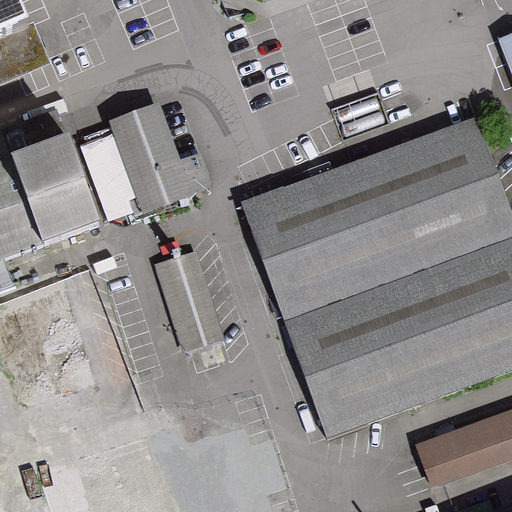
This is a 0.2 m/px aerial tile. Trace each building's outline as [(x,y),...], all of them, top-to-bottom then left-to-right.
[(0,92),(48,71),(31,29),(0,44),(0,42),(0,92)] [(511,30),(492,38),(511,87),(511,30)] [(163,101),(109,120),(114,137),(81,148),(107,221),(142,208),(145,215),(215,189),(201,151),(184,158),(163,101)] [(242,200),(329,440),(511,373),(511,196),(482,114),(242,200)] [(3,259),(102,222),(70,133),(0,159),(0,290),(13,286),(3,259)] [(196,253),(156,265),(182,354),(223,342),(196,253)] [(511,409),(419,443),(434,483),(511,455),(511,409)] [(44,478),(53,511),(263,511),(243,441),(229,441),(194,451),(190,451),(190,485),(176,439),(166,439),(124,452),(84,452),(149,433),(30,434),(41,472),(44,471),(44,478)]
